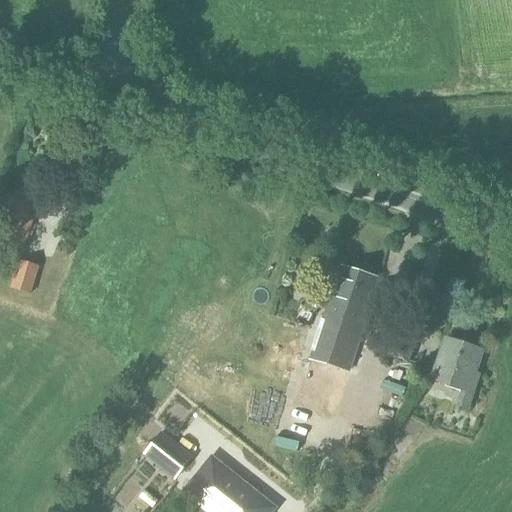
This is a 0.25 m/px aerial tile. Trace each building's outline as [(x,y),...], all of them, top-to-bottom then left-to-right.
[(23,250),(26,238),(32,220),(26,218),(30,204),(11,198),(1,230),(13,234),(10,246),(23,250)] [(171,379),(206,252),(174,243),(150,331),(158,333),(147,373),(171,379)] [(28,295),(38,267),(20,261),(11,289),(28,295)] [(333,416),(379,280),(341,268),(295,404),(333,416)] [(245,308),(238,328),(284,343),(290,325),(268,318),(269,315),(245,308)] [(393,326),(383,354),(407,363),(418,335),(393,326)] [(232,331),(228,349),(286,361),(290,343),(232,331)] [(471,393),(485,354),(446,340),(432,380),(471,393)] [(211,368),(202,417),(217,420),(221,400),(279,411),(284,382),(211,368)] [(161,433),(144,455),(175,480),(192,458),(161,433)] [(205,468),(185,493),(200,504),(206,497),(225,511),(270,511),(273,509),(233,476),(226,485),(205,468)]
